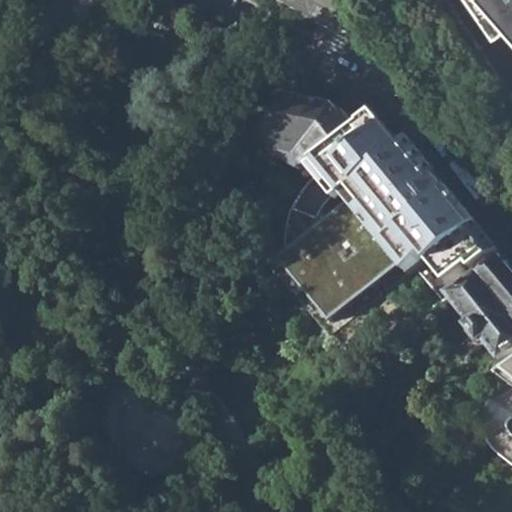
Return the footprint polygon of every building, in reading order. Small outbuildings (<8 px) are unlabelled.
[(511,0),(477,0),(497,25),(507,18),(511,23),(511,0)] [(294,165),(302,175),(339,147),(345,142),(360,130),(350,117),(348,114),(346,116),(340,109),(336,106),(295,100),(291,123),(281,122),(276,158),(294,165)] [(351,149),(367,170),(374,178),(414,146),(385,110),(364,126),(360,130),(345,142),(351,149)] [(345,153),(351,149),(345,142),(339,147),(345,153)] [(330,213),(347,234),(430,166),(414,146),(374,178),(368,184),(330,213)] [(361,175),(368,184),(374,178),(367,170),(361,175)] [(445,250),(450,250),(459,244),(481,274),(502,254),(451,191),(429,208),(441,223),(450,233),(442,239),(441,244),(445,250)] [(434,228),(442,239),(450,233),(441,223),(434,228)] [(441,286),(403,315),(411,326),(454,299),(463,293),(481,274),(459,244),(450,250),(465,270),(454,277),(456,280),(443,289),(441,286)] [(511,354),(511,265),(502,254),(481,274),(463,293),(454,299),(475,324),(472,327),(484,344),(488,341),(503,360),(511,354)] [(343,315),(320,282),(321,278),(317,271),(314,268),(297,281),(272,299),(279,310),(303,345),(343,315)] [(400,332),(411,326),(403,315),(394,322),(400,332)]
